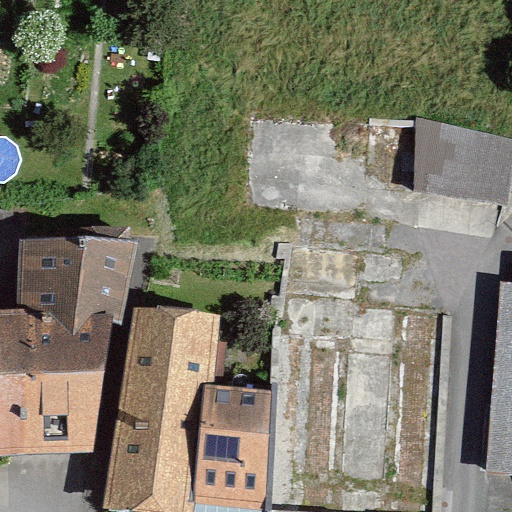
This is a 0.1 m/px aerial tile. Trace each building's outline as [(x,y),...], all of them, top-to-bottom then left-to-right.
[(414,186),(509,203),(511,184),(511,131),(426,116),(414,186)] [(22,240),(22,309),(119,322),(142,247),(22,240)] [(511,302),(497,302),(485,492),(511,494),(511,302)] [(0,454),(81,452),(119,322),(22,309),(0,310),(0,454)] [(218,317),(138,310),(109,511),(113,511),(193,511),(194,503),(201,384),(215,386),(218,317)] [(201,384),(194,503),(265,508),(272,392),(215,386),(201,384)]
